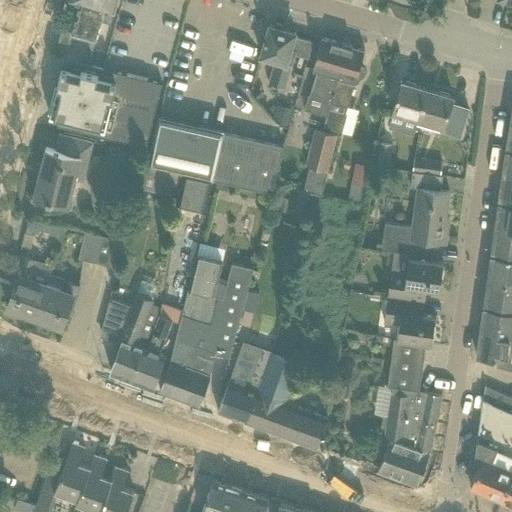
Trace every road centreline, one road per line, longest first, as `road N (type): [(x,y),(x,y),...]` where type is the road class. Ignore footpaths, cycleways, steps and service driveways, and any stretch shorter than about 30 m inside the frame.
road 1 (residential): [(429,511),(500,54)]
road 2 (tertiary): [(197,438),(0,365)]
road 3 (tertiary): [(393,511),(197,438)]
road 4 (residential): [(444,39),(293,0)]
